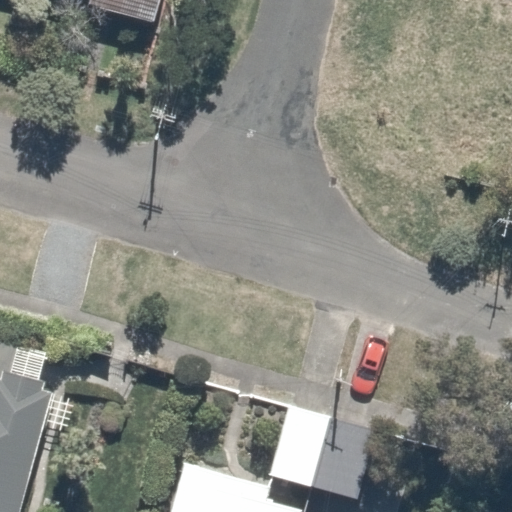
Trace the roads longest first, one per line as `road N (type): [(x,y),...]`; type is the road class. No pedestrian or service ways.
road 1 (residential): [(511,311),(220,221)]
road 2 (residential): [(290,0),(220,221)]
road 3 (residential): [(220,221),(0,156)]
